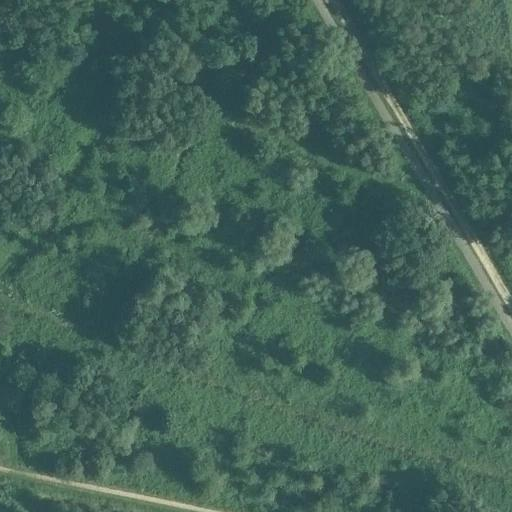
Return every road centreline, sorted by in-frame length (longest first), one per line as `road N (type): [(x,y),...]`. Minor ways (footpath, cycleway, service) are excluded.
road 1 (track): [(511,471),(178,364),(124,327),(0,285)]
road 2 (unknown): [(201,511),(0,466)]
